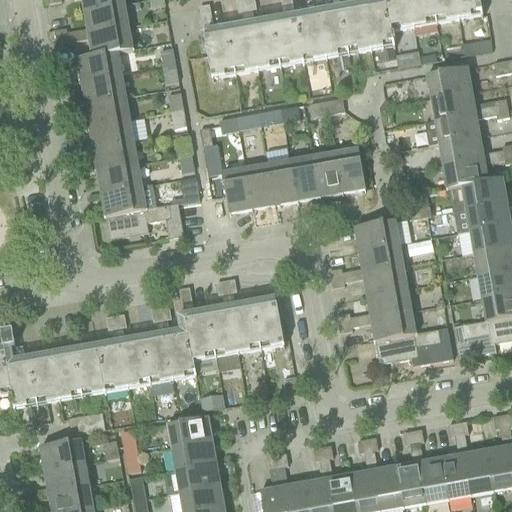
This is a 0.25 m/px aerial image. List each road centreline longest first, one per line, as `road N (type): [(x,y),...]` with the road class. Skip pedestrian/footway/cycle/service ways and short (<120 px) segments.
road 1 (residential): [(511,388),(333,418),(300,259),(280,247),(77,280)]
road 2 (residential): [(77,280),(44,131)]
road 3 (residential): [(44,131),(19,0)]
